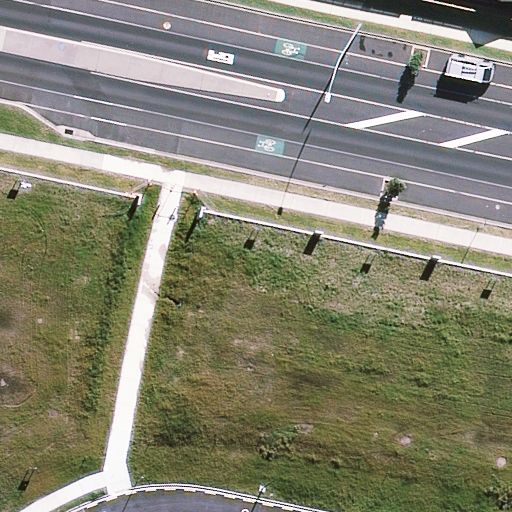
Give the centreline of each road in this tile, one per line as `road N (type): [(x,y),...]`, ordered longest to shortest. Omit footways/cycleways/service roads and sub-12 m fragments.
road 1 (secondary): [(0,11),(231,59),(335,110)]
road 2 (secondary): [(335,110),(223,115),(0,66)]
road 3 (secondary): [(335,110),(511,147)]
